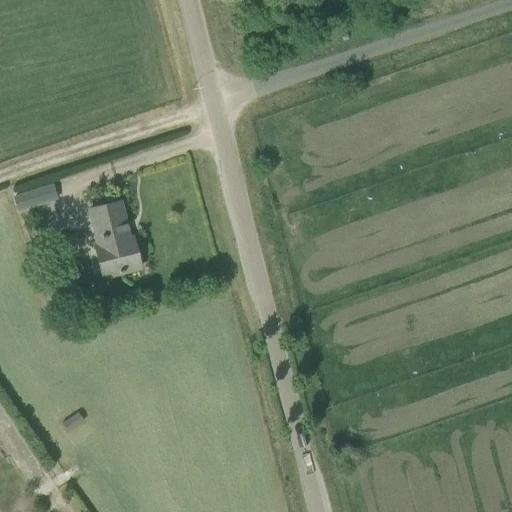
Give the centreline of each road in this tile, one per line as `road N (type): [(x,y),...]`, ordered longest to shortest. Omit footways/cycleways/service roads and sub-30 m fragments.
road 1 (unclassified): [(318,511),(213,102)]
road 2 (unclassified): [(213,102),(511,3)]
road 3 (track): [(0,180),(213,102)]
